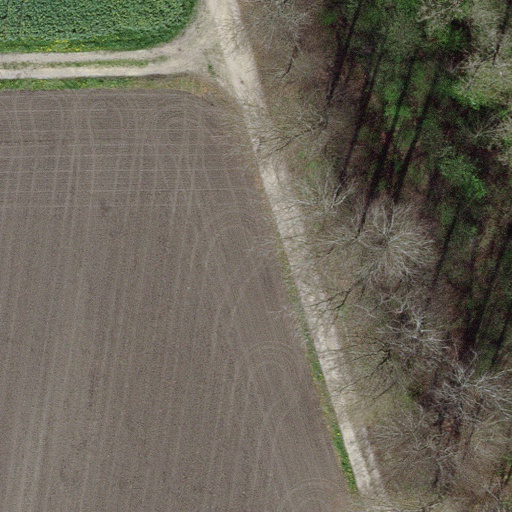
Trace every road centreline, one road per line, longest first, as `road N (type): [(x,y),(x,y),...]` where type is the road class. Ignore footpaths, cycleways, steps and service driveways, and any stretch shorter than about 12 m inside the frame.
road 1 (track): [(231,38),(382,511)]
road 2 (track): [(231,38),(156,55),(0,61)]
